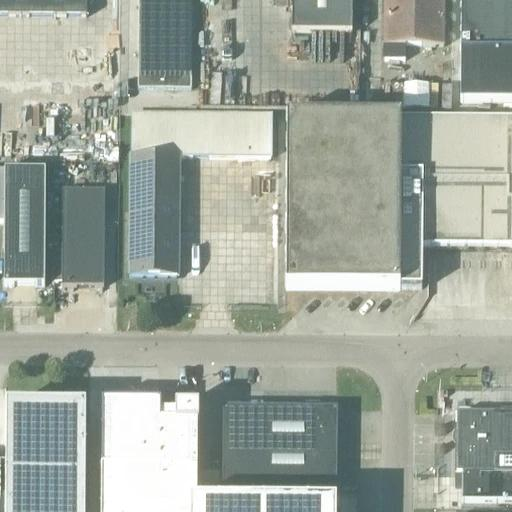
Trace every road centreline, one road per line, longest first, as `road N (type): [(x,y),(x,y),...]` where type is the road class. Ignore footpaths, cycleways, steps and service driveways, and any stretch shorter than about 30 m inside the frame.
road 1 (unclassified): [(398,355),(0,347)]
road 2 (unclassified): [(397,511),(398,355)]
